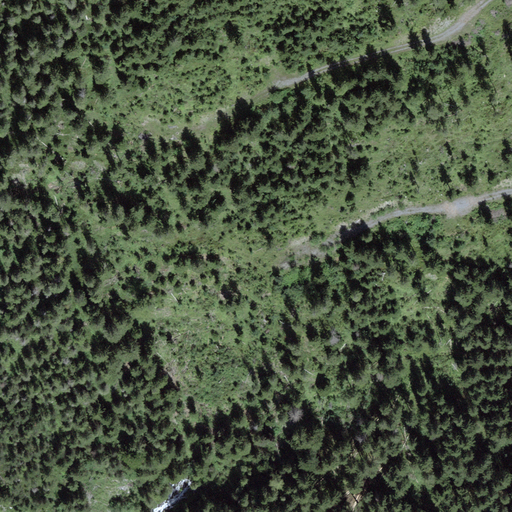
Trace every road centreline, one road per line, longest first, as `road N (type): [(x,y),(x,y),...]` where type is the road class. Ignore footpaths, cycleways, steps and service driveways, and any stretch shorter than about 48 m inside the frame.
road 1 (track): [(511,193),(389,217),(281,264)]
road 2 (track): [(272,85),(456,26),(488,0)]
